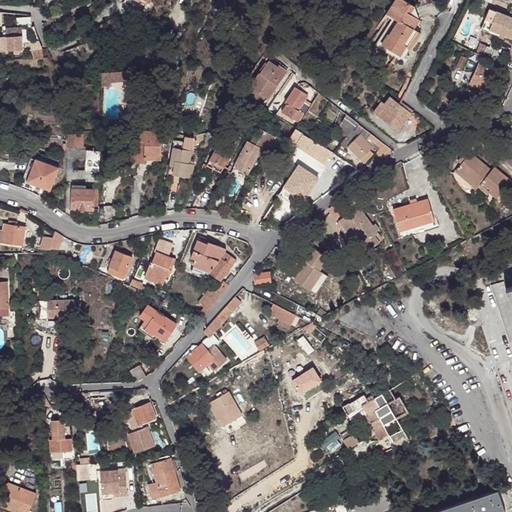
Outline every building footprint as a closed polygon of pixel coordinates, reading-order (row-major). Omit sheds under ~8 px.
[(395,0),(387,13),(393,17),(398,20),(382,44),(397,54),(403,44),(407,47),(411,49),(420,33),(414,29),(419,19),(410,14),(415,6),(404,0),(395,0)] [(419,19),(415,6),(410,14),(419,19)] [(511,14),(490,6),(483,24),(511,36),(511,14)] [(21,26),(31,25),(30,15),(16,16),(17,24),(17,26),(21,26)] [(398,20),(393,17),(375,46),(394,58),(397,54),(382,44),(398,20)] [(114,18),(102,26),(106,34),(119,26),(114,18)] [(5,27),(5,28),(7,49),(23,48),(21,26),(17,26),(5,27)] [(403,44),(397,54),(401,56),(407,47),(403,44)] [(43,56),(42,48),(33,49),(34,57),(37,57),(43,56)] [(467,58),(462,56),(456,67),(462,70),(467,58)] [(276,69),(267,63),(251,87),(267,100),(287,74),(277,68),(276,69)] [(470,84),(472,85),(485,91),(488,92),(496,71),(479,64),(470,84)] [(131,70),(102,72),(102,83),(131,80),(131,70)] [(296,88),(291,95),(293,96),(288,104),(283,112),(298,122),(304,114),(302,112),(299,111),(301,107),(308,96),(296,88)] [(407,119),(414,110),(402,101),(401,101),(399,103),(391,97),(386,103),(400,115),(402,116),(407,119)] [(217,118),(226,118),(230,109),(220,111),(217,118)] [(402,126),(407,119),(402,116),(400,115),(395,121),(402,126)] [(373,147),(378,151),(380,148),(381,146),(384,143),(370,133),(350,117),(340,128),(353,141),(360,134),(373,147)] [(138,140),(138,147),(138,163),(145,163),(146,159),(161,159),(162,130),(160,130),(160,124),(139,123),(138,140)] [(328,161),(330,157),(333,153),(316,142),(298,130),(291,141),(305,150),(306,149),(321,159),(322,158),(328,161)] [(75,134),(67,134),(67,149),(75,149),(75,134)] [(360,134),(353,141),(348,147),(361,159),(369,151),(373,147),(360,134)] [(184,142),(176,140),(171,166),(175,167),(174,175),(190,178),(192,165),(189,164),(193,138),(185,137),(184,142)] [(262,149),(248,141),(235,167),(247,173),(248,174),(262,149)] [(377,153),(382,158),(386,155),(394,151),(384,143),(381,146),(380,148),(378,151),(377,153)] [(233,152),(219,144),(208,165),(221,173),(233,152)] [(100,151),(86,151),(86,172),(100,173),(100,151)] [(373,154),(369,151),(361,159),(365,163),(373,154)] [(482,182),(492,168),(470,151),(467,154),(464,152),(458,159),(462,162),(457,167),(479,184),(482,182)] [(341,164),(343,160),(333,153),(330,157),(341,164)] [(36,159),(34,164),(27,183),(33,184),(51,191),(60,167),(59,167),(59,160),(42,155),(40,160),(36,159)] [(27,183),(34,164),(30,163),(23,181),(27,183)] [(235,167),(231,165),(223,179),(239,188),(247,173),(235,167)] [(317,178),(310,173),(299,165),(285,187),(304,200),(318,178),(317,178)] [(495,165),(492,168),(482,182),(499,194),(511,178),(495,165)] [(313,169),(310,173),(317,178),(319,174),(313,169)] [(93,210),(94,190),(86,190),(73,190),(72,210),(94,211),(93,210)] [(435,221),(434,217),(429,198),(394,208),(400,230),(435,221)] [(339,200),(328,208),(342,231),(350,241),(359,255),(379,242),(374,235),(378,233),(359,206),(347,213),(339,200)] [(98,210),(98,225),(100,225),(105,224),(115,222),(114,206),(99,207),(98,210)] [(437,216),(434,217),(435,221),(400,230),(402,237),(440,226),(439,220),(437,216)] [(26,226),(4,223),(3,230),(0,229),(0,241),(23,245),(26,226)] [(50,250),(50,252),(56,255),(59,247),(64,236),(56,231),(52,238),(51,242),(49,241),(49,237),(43,237),(43,241),(42,242),(40,248),(50,250)] [(208,244),(198,240),(191,258),(196,260),(191,270),(203,275),(206,270),(210,271),(210,272),(221,281),(236,260),(225,252),(226,249),(208,242),(208,244)] [(169,256),(173,244),(164,241),(163,244),(158,242),(155,251),(156,251),(152,262),(151,261),(148,269),(149,270),(148,273),(146,273),(145,278),(163,285),(167,275),(169,276),(176,259),(169,256)] [(307,260),(294,278),(309,289),(320,272),(318,271),(327,258),(311,247),(303,258),(307,260)] [(387,267),(392,265),(383,250),(372,257),(379,269),(385,265),(387,267)] [(132,257),(116,251),(108,272),(124,278),(132,257)] [(273,252),(268,258),(278,265),(283,260),(273,252)] [(291,276),(294,278),(307,260),(303,258),(291,276)] [(397,274),(392,265),(387,267),(392,277),(397,274)] [(253,274),(255,283),(257,284),(270,281),(268,271),(253,274)] [(218,299),(231,281),(228,279),(223,285),(217,292),(210,287),(202,299),(212,306),(218,299)] [(132,280),(130,285),(140,289),(142,284),(132,280)] [(0,308),(8,308),(7,281),(0,281),(0,308)] [(504,282),(491,286),(509,340),(511,339),(511,307),(506,288),(504,282)] [(138,297),(140,291),(123,284),(120,290),(138,297)] [(57,300),(46,300),(46,317),(74,317),(73,299),(57,300)] [(173,302),(165,299),(164,299),(162,304),(171,307),(173,302)] [(205,306),(210,310),(212,306),(202,299),(199,302),(205,306)] [(218,314),(224,320),(237,305),(231,300),(218,314)] [(140,316),(145,319),(149,322),(146,327),(158,335),(165,340),(177,324),(148,304),(140,316)] [(298,316),(276,305),(271,315),(279,319),(277,324),(289,330),(298,316)] [(200,313),(205,316),(210,310),(205,306),(200,313)] [(322,308),(316,314),(320,317),(325,315),(328,313),(322,308)] [(218,314),(203,330),(210,337),(224,320),(218,314)] [(149,322),(145,319),(139,329),(155,340),(158,335),(146,327),(149,322)] [(311,322),(302,327),(310,334),(316,327),(311,322)] [(264,337),(255,342),(258,350),(269,344),(264,337)] [(211,360),(220,353),(214,345),(207,350),(202,344),(188,356),(200,369),(211,360)] [(226,359),(220,353),(211,360),(217,366),(226,359)] [(131,370),(137,381),(146,376),(139,365),(131,370)] [(313,367),(292,379),(302,396),(323,383),(313,367)] [(216,395),(218,397),(210,402),(224,426),(242,415),(229,391),(222,395),(220,392),(216,395)] [(388,405),(381,393),(374,398),(373,395),(367,398),(374,412),(388,405)] [(368,416),(374,412),(367,398),(363,394),(342,406),(346,415),(363,407),(368,416)] [(147,404),(124,413),(132,432),(127,434),(133,454),(155,446),(148,426),(140,429),(138,425),(153,419),(147,404)] [(391,412),(388,405),(374,412),(383,427),(396,420),(391,412)] [(383,427),(374,412),(368,416),(367,416),(375,431),(383,427)] [(52,420),(52,439),(64,439),(65,420),(52,420)] [(400,427),(396,420),(383,427),(388,435),(400,427)] [(388,435),(383,427),(375,431),(378,438),(388,435)] [(339,436),(343,440),(352,434),(348,430),(339,436)] [(343,440),(349,449),(358,442),(352,434),(343,440)] [(64,439),(52,439),(49,439),(49,452),(52,452),(62,452),(71,452),(70,439),(64,439)] [(179,490),(169,459),(155,463),(151,465),(156,485),(159,496),(179,490)] [(76,465),(77,478),(88,477),(87,463),(76,465)] [(125,470),(100,471),(102,494),(113,493),(113,497),(127,496),(125,470)] [(6,482),(4,486),(0,496),(0,506),(11,511),(13,507),(25,511),(27,511),(35,494),(6,482)] [(148,488),(150,497),(158,496),(159,496),(156,485),(148,488)] [(504,511),(497,489),(429,511),(504,511)] [(346,511),(344,502),(315,511),(346,511)]
